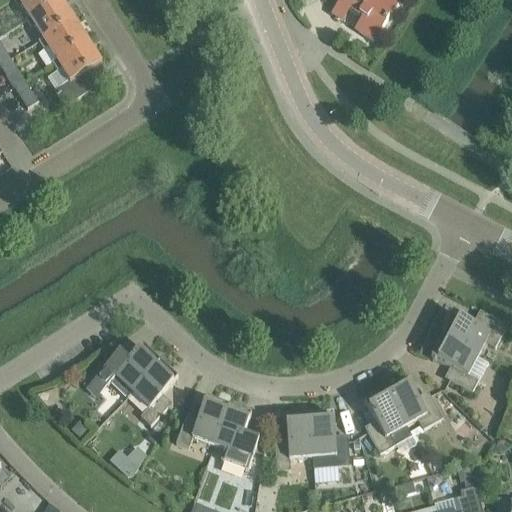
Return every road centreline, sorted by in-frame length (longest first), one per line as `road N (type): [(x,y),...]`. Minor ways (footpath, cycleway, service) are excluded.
road 1 (residential): [(0,383),(129,301),(216,366),(251,380),(333,379),(374,361),(399,337),(462,229)]
road 2 (tertiary): [(462,229),(330,147),(289,82),(255,0)]
road 3 (residential): [(0,198),(151,100),(87,0)]
